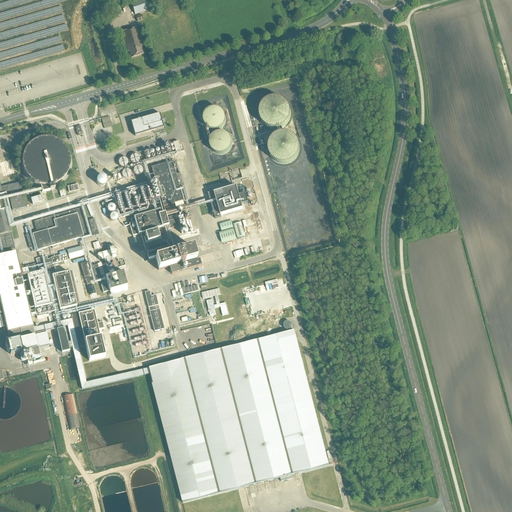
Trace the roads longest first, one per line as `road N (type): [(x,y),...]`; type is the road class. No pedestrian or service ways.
road 1 (primary): [(448,511),(387,273),(405,92),(384,15)]
road 2 (tertiary): [(0,121),(300,33),(349,0)]
